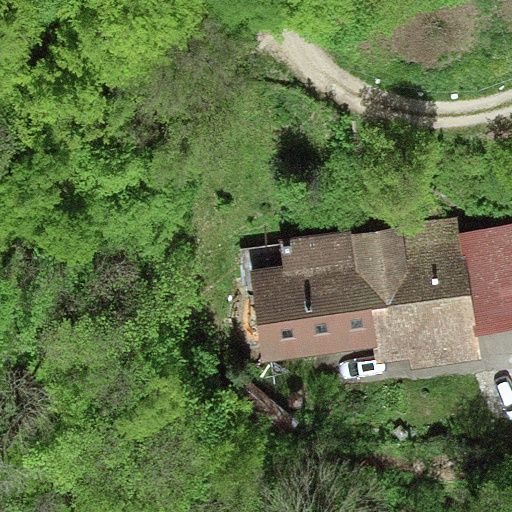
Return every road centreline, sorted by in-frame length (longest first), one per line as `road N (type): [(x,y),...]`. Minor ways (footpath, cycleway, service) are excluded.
road 1 (track): [(295,23),(316,62),(355,97),(422,114),(511,102)]
road 2 (track): [(71,0),(143,26),(295,23)]
